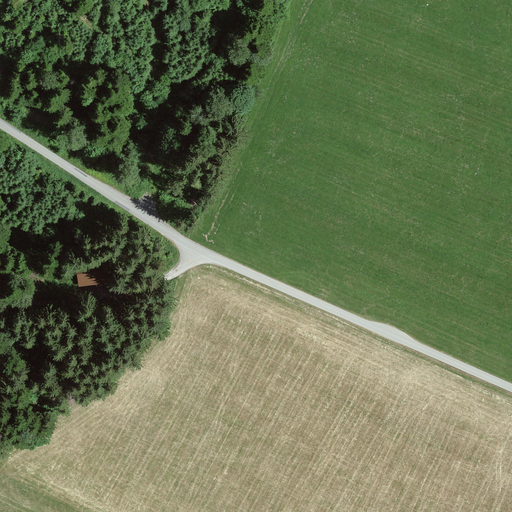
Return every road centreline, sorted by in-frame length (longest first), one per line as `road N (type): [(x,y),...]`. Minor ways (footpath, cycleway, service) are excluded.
road 1 (unclassified): [(0,122),(195,250),(511,389)]
road 2 (track): [(0,305),(95,298),(170,276),(195,250)]
